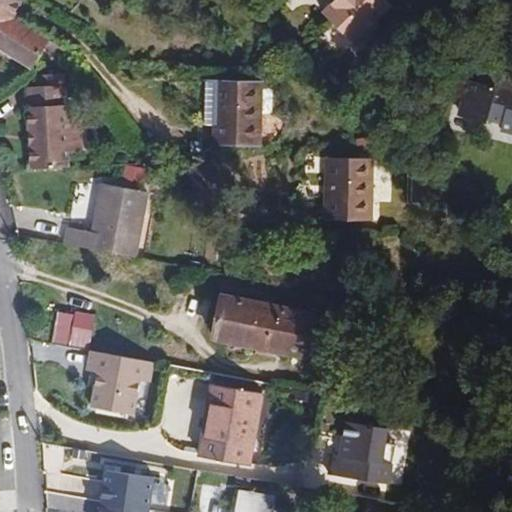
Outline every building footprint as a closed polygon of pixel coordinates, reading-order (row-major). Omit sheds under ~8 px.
[(0,0),(0,10),(13,18),(19,5),(21,0),(0,0)] [(392,5),(387,0),(335,0),(323,13),(354,43),(392,5)] [(13,18),(0,10),(0,50),(31,71),(50,42),(13,18)] [(501,130),(511,132),(511,65),(483,59),(477,83),(459,78),(454,101),(465,103),(462,117),(487,124),(488,119),(503,123),(501,130)] [(41,86),(27,87),(29,132),(34,132),(35,143),(30,144),(32,170),(69,168),(68,154),(82,153),(80,119),(66,119),(63,74),(41,75),(41,86)] [(216,82),(214,144),(259,146),(262,84),(216,82)] [(326,220),(371,221),(372,159),(327,158),(326,220)] [(68,228),(65,245),(136,258),(148,192),(102,184),(93,233),(68,228)] [(314,315),(222,296),(212,338),(305,357),(310,334),(314,315)] [(50,344),(67,347),(73,315),(56,311),(50,344)] [(74,312),(67,347),(87,351),(94,316),(74,312)] [(329,337),(310,334),(305,357),(324,361),(329,337)] [(150,362),(87,351),(83,370),(94,372),(88,407),(130,415),(136,380),(146,382),(150,362)] [(201,455),(249,464),(262,394),(213,386),(201,455)] [(333,455),(330,475),(390,485),(394,464),(384,462),(389,429),(347,422),(342,457),(333,455)] [(108,470),(101,511),(150,511),(156,477),(108,470)] [(238,511),(269,511),(272,497),(242,492),(238,511)]
